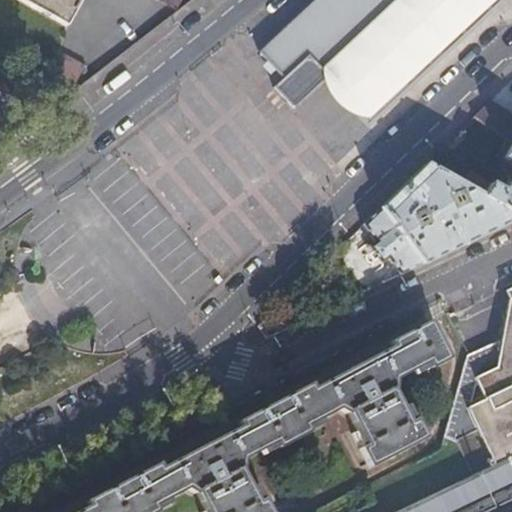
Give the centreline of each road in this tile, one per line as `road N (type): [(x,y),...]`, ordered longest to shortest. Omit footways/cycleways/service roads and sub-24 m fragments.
road 1 (motorway): [(0,321),(389,0)]
road 2 (tertiary): [(204,338),(511,47)]
road 3 (motorway): [(288,0),(0,234)]
road 4 (residential): [(511,252),(257,365),(227,361),(204,338)]
road 5 (secondary): [(254,0),(59,153)]
road 6 (tertiary): [(0,456),(180,360),(204,338)]
